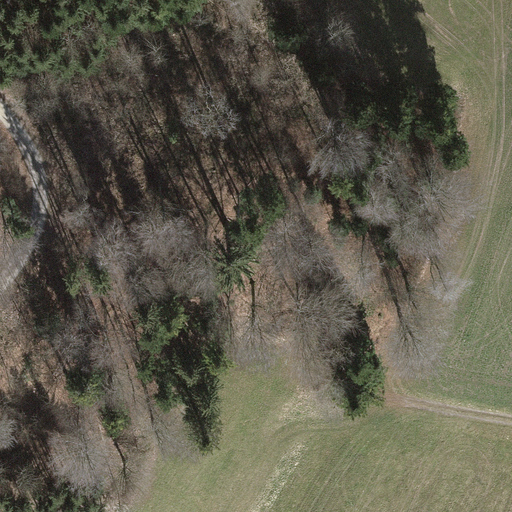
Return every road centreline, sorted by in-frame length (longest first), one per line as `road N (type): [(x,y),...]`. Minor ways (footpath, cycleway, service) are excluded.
road 1 (track): [(0,306),(21,281),(49,214),(42,160),(0,106)]
road 2 (track): [(511,420),(362,392)]
